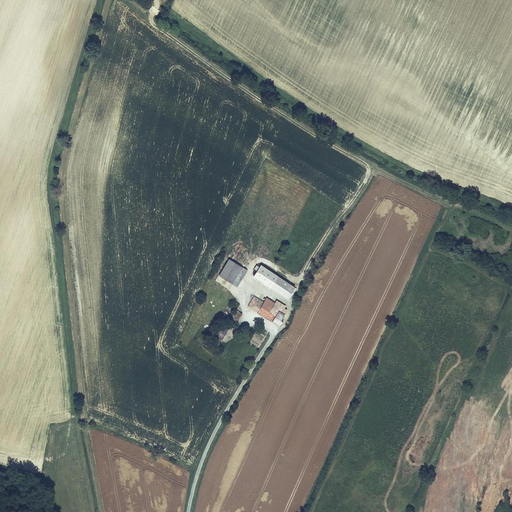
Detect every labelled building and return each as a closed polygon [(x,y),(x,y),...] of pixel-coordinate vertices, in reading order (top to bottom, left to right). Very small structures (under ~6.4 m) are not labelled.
[(229,257),(219,273),(232,281),(242,265),(229,257)] [(271,285),(278,274),(260,262),(253,273),(270,285),(271,285)] [(290,298),(297,287),(278,274),(271,285),(290,298)] [(254,296),(249,305),(258,310),(263,301),(254,296)] [(284,321),(282,320),(285,313),(276,308),(279,304),(275,302),(266,297),(263,301),(258,310),(281,325),(284,321)] [(276,308),(285,313),(287,310),(279,304),(276,308)] [(242,312),(237,309),(234,315),(239,318),(242,312)] [(231,320),(236,323),(239,318),(234,315),(231,320)] [(225,342),(230,331),(220,326),(215,337),(225,342)]
